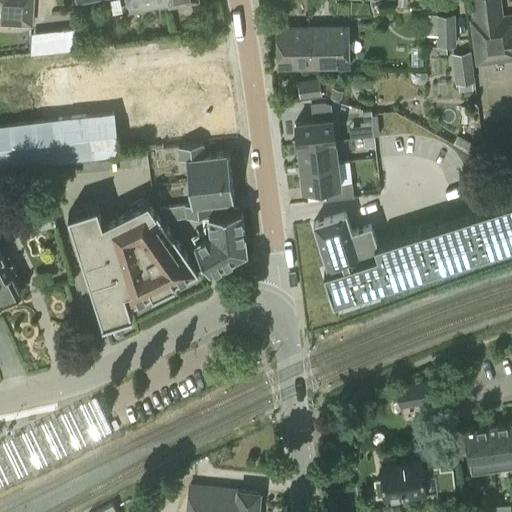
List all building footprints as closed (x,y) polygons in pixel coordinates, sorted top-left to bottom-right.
[(0,0),(0,23),(33,26),(34,0),(0,0)] [(192,0),(128,0),(131,12),(170,4),(192,0)] [(511,15),(501,17),(499,0),(472,0),(475,20),(471,21),(477,63),(511,57),(511,15)] [(455,13),(435,14),(436,45),(427,46),(427,54),(446,54),(446,45),(456,45),(455,13)] [(277,67),(309,67),(348,66),(348,26),(308,27),(277,27),(277,67)] [(34,29),(34,49),(78,48),(78,28),(34,29)] [(474,81),(471,50),(451,53),(455,84),(474,81)] [(51,117),(0,122),(0,166),(27,163),(120,153),(110,89),(90,91),(87,66),(46,71),(51,117)] [(318,77),(297,80),(300,98),(321,95),(318,77)] [(312,119),(295,121),(298,144),(335,140),(331,103),(324,100),(310,102),(312,119)] [(371,111),(362,112),(363,123),(372,122),(371,111)] [(373,137),(363,138),(363,146),(374,145),(373,137)] [(335,140),(298,144),(300,166),(338,162),(335,140)] [(186,158),(189,180),(231,175),(228,152),(204,155),(203,143),(178,146),(179,159),(186,158)] [(338,162),(300,166),(303,189),(324,186),(326,199),(353,196),(352,183),(340,185),(338,162)] [(29,179),(28,166),(3,168),(5,181),(29,179)] [(192,203),(186,204),(187,216),(209,214),(209,213),(211,213),(210,202),(234,199),(231,175),(189,180),(192,203)] [(129,305),(198,271),(148,199),(103,222),(97,204),(68,213),(103,323),(132,314),(129,305)] [(345,211),(313,222),(328,270),(323,271),(333,301),(511,243),(511,199),(377,243),(371,224),(351,230),(345,211)] [(38,206),(45,226),(58,222),(51,202),(38,206)] [(187,216),(186,204),(179,204),(180,217),(187,216)] [(174,218),(172,205),(159,207),(168,219),(174,218)] [(241,209),(211,213),(209,213),(209,214),(211,233),(194,242),(200,253),(210,271),(247,251),(241,209)] [(0,302),(21,292),(11,272),(16,269),(12,262),(7,264),(0,249),(0,302)] [(441,406),(436,378),(397,386),(400,406),(416,403),(418,411),(441,406)] [(0,485),(115,435),(99,398),(0,441),(0,485)] [(511,462),(511,453),(507,423),(486,426),(492,466),(511,462)] [(470,469),(492,466),(486,426),(464,429),(470,469)] [(380,479),(375,480),(377,497),(383,496),(384,499),(427,493),(427,492),(438,491),(438,489),(455,487),(453,469),(441,470),(441,466),(424,468),(423,458),(398,461),(397,456),(383,458),(383,463),(379,463),(380,479)] [(257,511),(260,492),(251,491),(241,490),(241,486),(189,482),(186,511),(257,511)]
